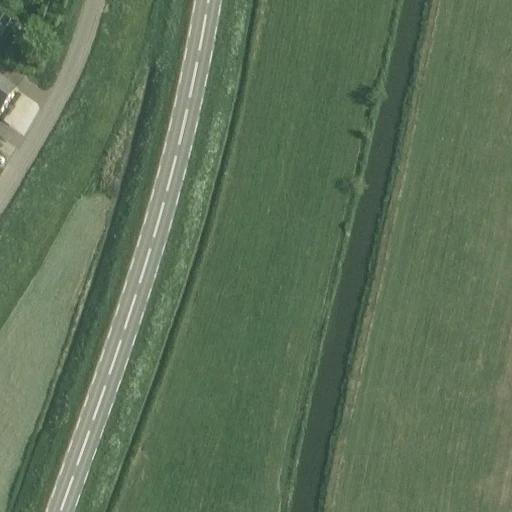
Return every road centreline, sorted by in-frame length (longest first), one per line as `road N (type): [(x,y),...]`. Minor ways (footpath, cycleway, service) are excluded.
road 1 (primary): [(58,511),(144,258),(207,0)]
road 2 (unclassified): [(74,57),(0,194)]
